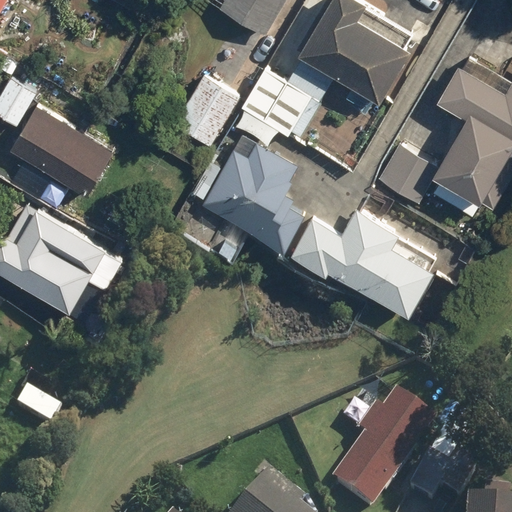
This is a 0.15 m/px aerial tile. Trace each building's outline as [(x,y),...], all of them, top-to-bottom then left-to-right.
[(0,0),(0,24),(14,0),(0,0)] [(293,0),(222,0),(277,30),(293,0)] [(340,0),(312,47),(395,97),(429,40),(373,7),(377,0),(340,0)] [(480,208),(489,192),(502,200),(511,183),(511,81),(467,55),(445,92),(478,112),(447,163),(451,165),(439,184),(480,208)] [(0,111),(23,123),(44,84),(18,70),(0,102),(0,111)] [(219,144),(247,92),(210,72),(182,124),(219,144)] [(18,147),(31,155),(19,178),(48,194),(61,171),(99,192),(125,144),(44,100),(18,147)] [(419,132),(414,140),(408,136),(386,172),(425,195),(446,159),(439,155),(444,147),(419,132)] [(242,143),(230,166),(211,201),(297,248),(317,213),(298,202),(301,197),(295,193),(303,179),(298,176),(306,160),(263,136),(255,151),(242,143)] [(32,191),(23,208),(13,202),(0,225),(0,259),(85,306),(101,278),(117,287),(131,262),(114,253),(121,241),(32,191)] [(369,202),(353,232),(319,214),(299,249),(325,263),(339,270),(343,262),(427,307),(452,261),(444,256),(447,251),(412,233),(415,227),(369,202)] [(0,325),(0,346),(9,331),(0,325)] [(31,385),(20,403),(58,425),(68,407),(31,385)] [(447,465),(421,447),(444,413),(404,386),(389,407),(381,401),(363,429),(371,434),(340,479),(381,507),(398,482),(441,511),(442,511),(472,468),(454,455),(447,465)] [(318,511),(307,503),(313,496),(276,467),(270,474),(269,472),(236,511),(318,511)] [(478,492),(477,505),(459,504),(458,511),(511,511),(511,506),(503,506),(503,493),(478,492)]
